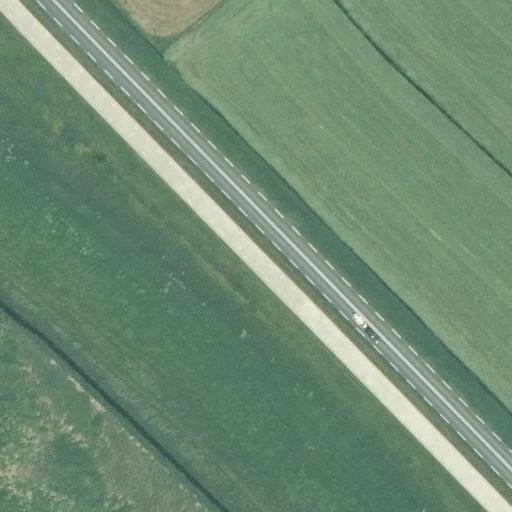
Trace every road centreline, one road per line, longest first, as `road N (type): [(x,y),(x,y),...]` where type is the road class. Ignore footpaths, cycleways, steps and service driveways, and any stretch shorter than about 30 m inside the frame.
road 1 (unclassified): [(498,511),(0,0)]
road 2 (primary): [(511,474),(51,0)]
